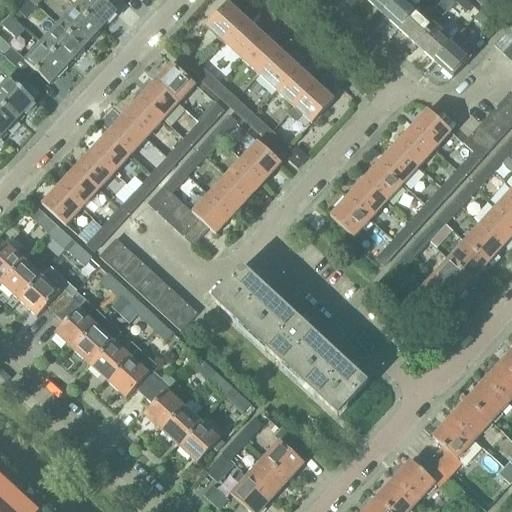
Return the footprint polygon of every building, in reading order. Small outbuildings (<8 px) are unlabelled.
[(25,0),(14,13),(23,22),(37,8),(28,0),(25,0)] [(81,0),(74,9),(100,33),(118,13),(103,0),(81,0)] [(365,0),(382,15),(395,0),(365,0)] [(406,0),(395,0),(382,15),(400,31),(418,11),(406,0)] [(468,14),(474,7),(466,0),(459,0),(457,4),(468,14)] [(223,46),(245,22),(228,6),(206,30),(223,46)] [(58,26),(84,50),(100,33),(74,9),(58,26)] [(417,47),(435,27),(418,11),(400,31),(417,47)] [(485,30),(491,23),(480,13),(474,20),(485,30)] [(245,22),(223,46),(241,62),(263,38),(245,22)] [(41,45),(67,69),(84,50),(58,26),(41,45)] [(435,27),(417,47),(434,63),(453,43),(435,27)] [(511,50),(511,30),(496,48),(506,57),(511,50)] [(0,38),(0,55),(3,59),(28,82),(36,73),(51,86),(67,69),(41,45),(26,61),(0,38)] [(263,38),(241,62),(258,78),(280,54),(263,38)] [(451,79),(470,59),(453,43),(434,63),(451,79)] [(178,61),(195,76),(195,77),(202,69),(184,53),(178,61)] [(280,54),(258,78),(276,94),(298,69),(280,54)] [(0,90),(0,105),(17,122),(35,103),(20,90),(28,82),(3,59),(0,62),(0,71),(9,80),(0,90)] [(155,84),(179,106),(195,88),(171,66),(155,84)] [(202,69),(195,77),(213,93),(219,86),(202,69)] [(298,69),(276,94),(293,110),(315,85),(298,69)] [(179,106),(155,84),(139,101),(163,123),(179,106)] [(295,124),(301,117),(311,126),(333,102),(315,85),(293,110),(294,110),(287,117),(295,124)] [(219,86),(213,93),(230,109),(237,102),(219,86)] [(511,94),(503,102),(511,110),(511,94)] [(163,123),(139,101),(123,119),(147,141),(163,123)] [(237,102),(230,109),(247,125),(254,118),(237,102)] [(511,110),(503,102),(495,111),(511,126),(511,110)] [(0,138),(1,140),(17,122),(0,105),(0,138)] [(224,115),(215,107),(198,124),(207,132),(224,115)] [(511,127),(511,126),(495,111),(487,119),(505,135),(511,127)] [(451,133),(428,112),(411,130),(435,151),(451,133)] [(254,118),(247,125),(265,141),(271,134),(254,118)] [(147,141),(123,119),(107,136),(131,158),(147,141)] [(212,136),(220,143),(236,125),(228,119),(212,136)] [(505,135),(487,119),(480,128),(497,144),(505,135)] [(182,142),(191,150),(207,132),(198,124),(182,142)] [(497,144),(480,128),(472,136),(489,152),(497,144)] [(395,147),(419,169),(435,151),(411,130),(395,147)] [(283,157),(290,150),(271,134),(265,141),(283,157)] [(131,158),(107,136),(91,154),(115,175),(131,158)] [(196,154),(203,161),(220,143),(212,136),(196,154)] [(489,152),(472,136),(464,145),(474,154),(481,161),(489,152)] [(511,137),(502,149),(509,156),(511,152),(511,137)] [(235,155),(241,160),(240,161),(264,184),(281,165),(256,143),(254,146),(248,141),(235,155)] [(166,159),(175,167),(191,150),(182,142),(166,159)] [(379,165),(403,186),(419,169),(395,147),(379,165)] [(297,172),(308,160),(296,149),(285,161),(297,172)] [(485,167),(493,173),(509,156),(502,149),(485,167)] [(115,175),(91,154),(75,171),(99,193),(115,175)] [(180,172),(187,178),(203,161),(196,154),(180,172)] [(457,172),(465,179),(481,161),(474,154),(457,172)] [(150,176),(159,184),(175,167),(166,159),(150,176)] [(224,179),(248,201),(264,184),(240,161),(224,179)] [(363,182),(387,204),(403,186),(379,165),(363,182)] [(469,184),(477,191),(493,173),(485,167),(469,184)] [(99,193),(75,171),(60,189),(83,210),(99,193)] [(164,190),(171,196),(187,178),(180,172),(164,190)] [(441,189),(449,196),(465,179),(457,172),(441,189)] [(134,194),(143,202),(159,184),(150,176),(134,194)] [(208,197),(232,219),(248,201),(224,179),(208,197)] [(347,200),(371,221),(387,204),(363,182),(347,200)] [(453,202),(461,208),(477,191),(469,184),(453,202)] [(83,210),(60,189),(43,206),(67,228),(83,210)] [(425,207),(433,214),(449,196),(441,189),(425,207)] [(149,206),(158,214),(173,198),(171,196),(164,190),(149,206)] [(511,190),(496,208),(511,222),(511,190)] [(118,211),(127,219),(143,202),(134,194),(118,211)] [(208,197),(191,215),(200,222),(209,230),(208,231),(215,237),(232,219),(208,197)] [(182,206),(173,198),(158,214),(167,222),(182,206)] [(371,221),(347,200),(331,218),(354,239),(371,221)] [(437,219),(445,226),(461,208),(453,202),(437,219)] [(191,215),(182,206),(167,222),(176,230),(191,215)] [(409,225),(417,232),(433,214),(425,207),(409,225)] [(480,226),(504,247),(511,238),(511,222),(496,208),(480,226)] [(102,228),(111,237),(127,219),(118,211),(102,228)] [(50,235),(56,228),(38,212),(32,218),(50,235)] [(200,222),(191,215),(176,230),(185,239),(200,222)] [(421,237),(428,243),(445,226),(437,219),(421,237)] [(209,230),(200,222),(185,239),(193,247),(208,231),(209,230)] [(393,242),(401,250),(417,232),(409,225),(393,242)] [(464,243),(488,265),(504,247),(480,226),(464,243)] [(56,228),(50,235),(66,250),(68,247),(71,249),(73,246),(72,245),(73,244),(56,228)] [(86,246),(95,254),(111,237),(102,228),(86,246)] [(405,254),(412,261),(428,243),(421,237),(405,254)] [(125,249),(116,241),(99,259),(108,267),(125,249)] [(384,268),(400,250),(401,250),(393,242),(376,260),(384,268)] [(448,261),(472,283),(488,265),(464,243),(448,261)] [(68,247),(66,250),(85,267),(91,261),(73,244),(72,245),(73,246),(71,249),(68,247)] [(0,253),(0,283),(2,286),(25,262),(25,263),(31,256),(23,249),(17,255),(8,247),(8,246),(7,245),(0,253)] [(118,275),(134,258),(125,249),(108,267),(118,275)] [(396,279),(412,261),(405,254),(389,272),(396,279)] [(127,284),(143,266),(134,258),(118,275),(127,284)] [(432,278),(456,300),(472,283),(448,261),(432,278)] [(33,270),(25,263),(25,262),(2,286),(20,302),(42,278),(48,272),(39,264),(33,270)] [(136,292),(152,274),(143,266),(127,284),(136,292)] [(338,417),(367,385),(241,269),(211,301),(338,417)] [(145,300),(161,283),(152,274),(136,292),(145,300)] [(109,277),(102,285),(122,302),(125,299),(122,297),(126,292),(109,277)] [(55,316),(72,298),(62,290),(59,293),(42,278),(20,302),(37,318),(47,308),(55,316)] [(456,300),(432,278),(415,296),(439,318),(456,300)] [(154,309),(170,291),(161,283),(145,300),(154,309)] [(163,317),(179,299),(170,291),(154,309),(163,317)] [(137,317),(144,309),(126,292),(122,297),(125,299),(122,302),(137,317)] [(72,298),(55,316),(65,325),(55,335),(73,351),(104,318),(77,294),(72,299),(72,298)] [(172,325),(188,308),(179,299),(163,317),(172,325)] [(181,334),(197,316),(188,308),(172,325),(181,334)] [(144,309),(137,317),(157,334),(159,331),(156,329),(161,324),(144,309)] [(104,318),(73,351),(91,367),(113,343),(114,343),(122,335),(104,318)] [(166,343),(173,335),(161,324),(156,329),(159,331),(157,334),(166,343)] [(123,352),(114,343),(113,343),(91,367),(108,384),(139,351),(131,343),(123,352)] [(139,351),(108,384),(127,400),(136,390),(145,398),(161,381),(151,372),(156,367),(139,351)] [(511,351),(501,364),(511,374),(511,351)] [(198,358),(191,366),(209,382),(216,374),(198,358)] [(511,400),(511,374),(501,364),(484,383),(508,405),(511,400)] [(216,374),(209,382),(225,397),(228,394),(230,396),(233,392),(234,391),(216,374)] [(166,376),(161,381),(145,398),(153,406),(144,416),(162,433),(185,408),(168,392),(175,383),(166,376)] [(508,405),(484,383),(467,401),(491,424),(508,405)] [(244,414),(251,406),(234,391),(233,392),(230,396),(228,394),(225,397),(244,414)] [(192,400),(185,408),(162,433),(180,449),(203,424),(202,423),(195,417),(203,410),(192,400)] [(491,424),(467,401),(450,420),(474,442),(491,424)] [(203,424),(180,449),(197,465),(225,434),(207,417),(202,423),(203,424)] [(241,443),(245,447),(263,427),(255,420),(239,437),(243,441),(241,443)] [(474,442),(450,420),(432,438),(443,448),(432,460),(450,477),(461,465),(457,461),(474,442)] [(262,461),(287,484),(304,466),(292,456),(301,446),(282,429),(274,438),(278,443),(262,461)] [(222,456),(229,463),(245,447),(241,443),(243,441),(239,437),(222,456)] [(233,467),(229,463),(222,456),(206,473),(217,484),(233,467)] [(394,481),(418,504),(435,485),(439,489),(450,477),(432,460),(421,472),(411,462),(394,481)] [(287,484),(262,461),(245,478),(270,502),(287,484)] [(498,477),(509,487),(511,484),(511,478),(504,471),(498,477)] [(261,511),(270,502),(245,478),(244,480),(240,476),(235,481),(239,485),(230,495),(247,511),(261,511)] [(33,511),(35,511),(0,478),(0,511),(33,511)] [(410,511),(418,504),(394,481),(377,500),(389,511),(410,511)] [(213,482),(203,492),(221,509),(231,498),(213,482)] [(389,511),(377,500),(365,511),(389,511)]
